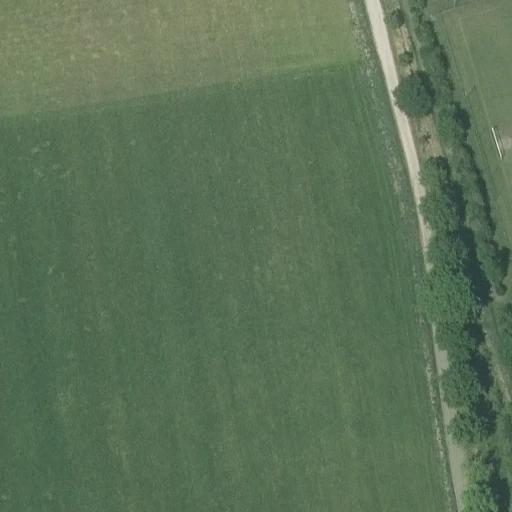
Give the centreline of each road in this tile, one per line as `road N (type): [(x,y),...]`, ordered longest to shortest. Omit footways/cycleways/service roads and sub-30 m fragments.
road 1 (unclassified): [(466,511),(423,233)]
road 2 (track): [(423,233),(364,0)]
